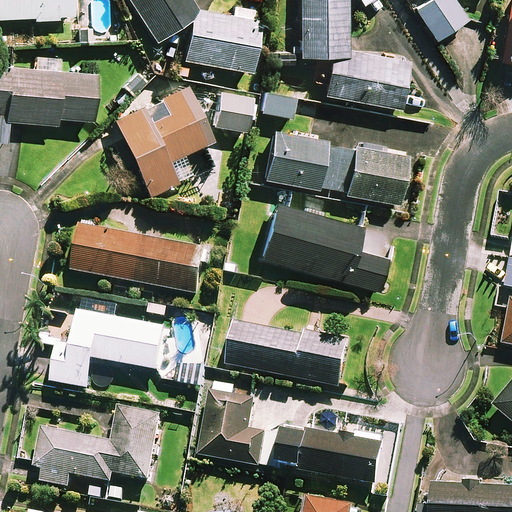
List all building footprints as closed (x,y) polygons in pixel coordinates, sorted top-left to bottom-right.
[(0,0),(0,22),(73,20),(72,0),(0,0)] [(189,24),(195,14),(186,0),(125,0),(155,46),(189,24)] [(359,0),(364,7),(375,0),(300,0),(301,58),(330,58),(323,96),(401,110),(409,62),(348,51),(348,0),(359,0)] [(468,21),(453,0),(432,0),(416,10),(436,42),(468,21)] [(511,0),(503,61),(511,62),(511,0)] [(195,14),(189,24),(182,65),(250,76),(260,22),(252,21),(253,13),(232,9),(231,20),(195,14)] [(95,78),(0,71),(0,145),(6,146),(7,126),(56,129),(56,123),(92,125),(95,78)] [(147,85),(135,73),(119,89),(132,101),(147,85)] [(211,145),(186,91),(113,125),(149,200),(176,187),(166,166),(211,145)] [(251,102),(219,96),(213,130),(245,135),(251,102)] [(293,101),(263,96),(260,117),(290,121),(293,101)] [(406,162),(273,136),(264,182),(396,209),(406,162)] [(393,239),(276,207),(268,237),(260,263),(377,295),(393,239)] [(208,253),(82,229),(74,274),(199,298),(208,253)] [(167,333),(81,316),(75,350),(61,348),(54,385),(91,392),(96,362),(159,374),(167,333)] [(342,391),(351,346),(338,344),(338,341),(307,335),(306,340),(237,326),(229,368),(342,391)] [(511,390),(497,409),(511,421),(511,390)] [(257,403),(212,395),(201,459),(262,470),(263,467),(377,488),(386,441),(358,436),(357,442),(309,433),(308,439),(286,435),(286,439),(252,433),(257,403)] [(164,419),(122,411),(116,446),(45,433),(38,472),(46,473),(43,485),(71,490),(73,478),(114,486),(116,477),(152,484),(164,419)] [(511,511),(511,490),(483,489),(483,486),(465,485),(465,488),(435,486),(433,511),(511,511)] [(360,511),(361,511),(310,501),(307,511),(360,511)]
